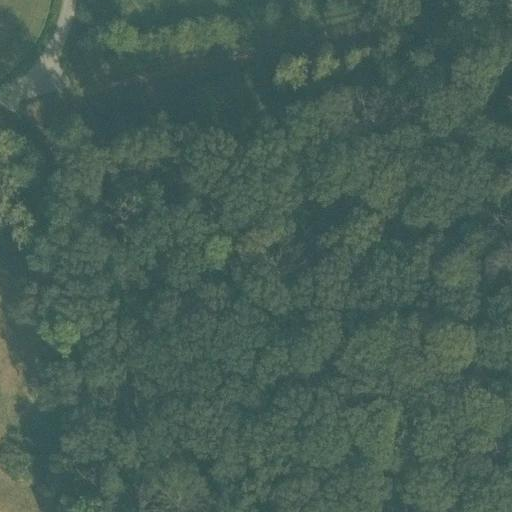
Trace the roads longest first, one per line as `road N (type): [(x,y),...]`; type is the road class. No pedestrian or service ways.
road 1 (track): [(427,0),(71,83),(34,77)]
road 2 (unclassified): [(67,0),(51,52),(34,77),(0,99)]
